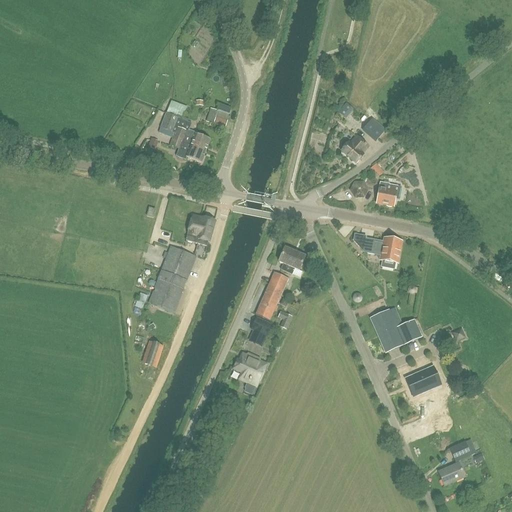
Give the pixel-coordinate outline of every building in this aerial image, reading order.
[(190,124),(180,120),(187,108),(171,102),(166,114),(159,132),(171,136),(183,141),(182,143),(205,152),(210,141),(196,135),(196,134),(188,131),(190,124)] [(344,118),(353,109),(346,103),(337,112),(344,118)] [(217,111),(215,117),(213,125),(224,129),(227,121),(229,115),(217,111)] [(171,136),(159,132),(159,133),(173,139),(170,146),(178,150),(176,157),(185,161),(186,158),(200,164),(205,152),(182,143),(183,141),(171,136)] [(348,144),(341,152),(357,164),(363,156),(362,155),(369,147),(356,136),(349,145),(348,144)] [(158,139),(151,142),(155,150),(162,147),(158,139)] [(136,157),(135,156),(133,164),(145,166),(147,158),(145,158),(145,156),(137,154),(136,157)] [(379,179),(384,176),(379,167),(374,170),(379,179)] [(349,191),(355,199),(364,198),(368,190),(363,182),(353,182),(349,191)] [(376,204),(393,207),(395,200),(399,200),(401,189),(388,186),(388,185),(380,184),(376,204)] [(155,210),(149,208),(147,216),(153,218),(155,210)] [(214,220),(202,217),(197,216),(196,219),(191,218),(185,240),(207,246),(208,242),(214,220)] [(353,241),(364,253),(381,256),(380,261),(382,261),(380,267),(393,270),(395,264),(397,264),(402,242),(386,239),(383,240),(383,242),(365,239),(366,237),(354,235),(353,241)] [(172,314),(195,257),(171,248),(149,304),(172,314)] [(285,248),(278,263),(283,265),(280,270),(291,275),(294,270),(299,272),(305,257),(285,248)] [(255,315),(269,321),(287,279),(274,273),(255,315)] [(402,326),(396,313),(390,315),(389,311),(370,319),(378,337),(402,326)] [(266,335),(271,324),(256,317),(251,328),(254,329),(250,339),(258,343),(263,334),(266,335)] [(413,321),(402,326),(378,337),(385,354),(421,339),(413,321)] [(464,338),(460,330),(452,334),(456,342),(464,338)] [(151,344),(143,362),(154,367),(162,349),(151,344)] [(238,361),(234,370),(243,374),(241,377),(248,380),(248,381),(249,382),(250,381),(252,381),(250,385),(255,387),(265,365),(252,359),(253,357),(247,354),(246,357),(243,355),(240,362),(238,361)] [(435,379),(430,369),(405,380),(413,398),(431,390),(428,382),(435,379)] [(465,442),(450,449),(455,462),(471,456),(476,454),(470,439),(465,442)] [(459,464),(438,473),(444,487),(465,478),(459,464)]
